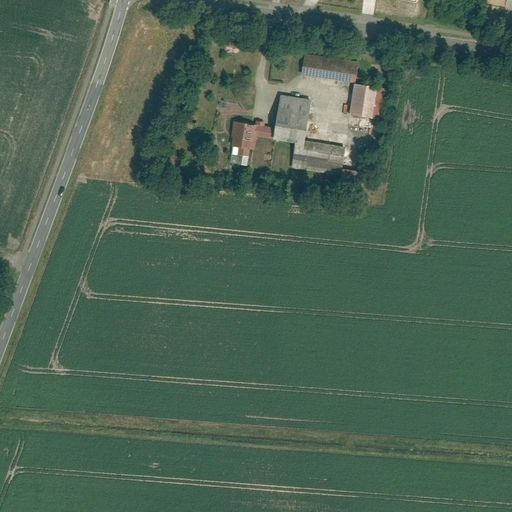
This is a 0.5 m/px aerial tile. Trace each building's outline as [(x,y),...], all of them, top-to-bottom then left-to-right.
[(225,46),(243,48),(244,38),(226,36),(225,46)] [(305,54),(302,75),(355,82),(358,62),(305,54)] [(356,85),(351,116),(390,122),(395,91),(356,85)] [(236,121),(230,162),(252,165),(256,135),(297,141),(293,167),(341,174),(345,146),(305,140),(311,98),(280,93),(275,123),(257,120),(257,124),(236,121)] [(354,195),(356,183),(363,184),(365,172),(344,168),(340,192),(354,195)]
